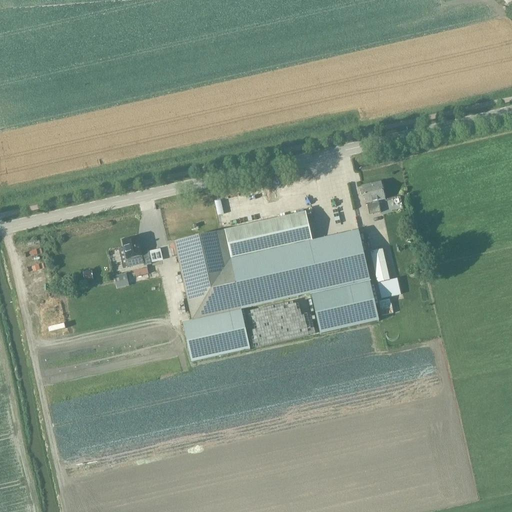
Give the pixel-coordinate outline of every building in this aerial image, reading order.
[(385,200),(381,183),(362,187),(366,204),(369,215),(380,213),(378,201),(385,200)] [(312,241),(306,213),(223,231),(224,232),(173,243),(191,322),(241,311),(311,294),(369,281),(358,231),(312,241)] [(139,236),(121,239),(125,261),(121,262),(123,268),(128,267),(129,268),(143,265),(150,264),(148,251),(141,252),(141,250),(141,249),(139,236)] [(382,250),(371,253),(378,284),(389,281),(382,250)] [(148,275),(147,268),(134,271),(135,277),(148,275)] [(114,276),(115,284),(128,281),(126,274),(114,276)] [(370,282),(369,281),(311,294),(320,335),(379,322),(370,282),(371,282),(370,282)] [(250,351),(241,311),(191,322),(182,324),(192,364),(250,351)]
